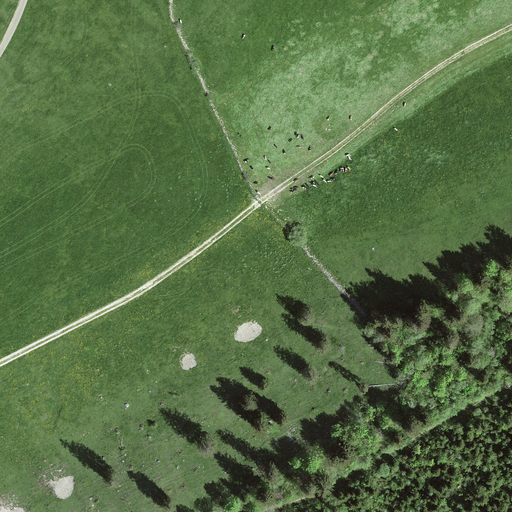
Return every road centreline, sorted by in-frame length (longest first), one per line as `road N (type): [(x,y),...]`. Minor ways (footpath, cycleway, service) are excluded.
road 1 (track): [(0,363),(155,283),(440,66),(511,27)]
road 2 (track): [(271,511),(511,386)]
